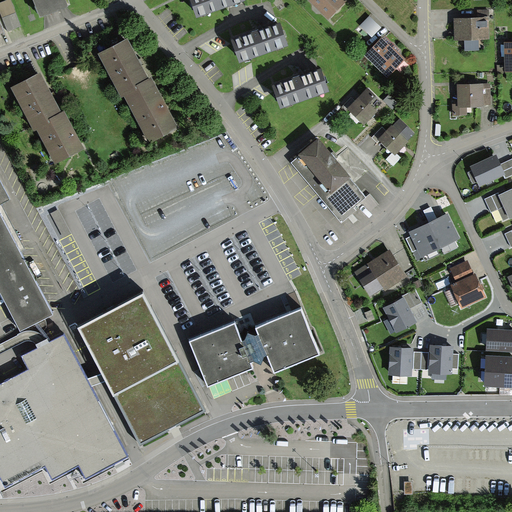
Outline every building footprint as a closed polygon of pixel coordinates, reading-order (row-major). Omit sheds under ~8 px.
[(11,0),(5,0),(0,2),(0,12),(8,31),(22,26),(11,0)] [(62,0),(34,0),(41,16),(65,6),(62,0)] [(190,0),(197,17),(245,1),(244,0),(190,0)] [(310,0),(327,17),(342,3),(339,0),(310,0)] [(362,24),(371,34),(379,27),(370,17),(362,24)] [(486,17),(456,19),(457,37),(486,36),(486,17)] [(231,38),(240,62),(287,45),(279,21),(231,38)] [(384,36),(366,56),(386,75),(405,56),(384,36)] [(127,39),(99,54),(121,98),(124,96),(137,89),(135,86),(149,79),(127,39)] [(272,84),(281,107),(327,90),(319,67),(272,84)] [(41,72),(10,88),(34,132),(37,130),(51,122),(50,119),(62,113),(41,72)] [(137,89),(124,96),(149,143),(178,127),(151,77),(149,79),(135,86),(137,89)] [(488,85),(460,85),(460,102),(488,102),(488,85)] [(346,112),(347,110),(363,125),(385,103),(369,88),(356,102),(350,97),(340,107),(346,112)] [(51,122),(37,130),(55,164),(84,149),(65,112),(62,113),(50,119),(51,122)] [(379,140),(394,154),(414,133),(399,119),(387,132),(381,127),(371,138),(376,143),(379,140)] [(290,163),(340,222),(368,199),(352,180),(353,179),(319,139),(290,163)] [(500,165),(495,155),(471,166),(473,171),(469,173),(473,182),(477,181),(480,186),(504,174),(500,165)] [(511,159),(500,165),(504,174),(506,178),(511,175),(511,159)] [(0,182),(0,204),(9,200),(0,182)] [(510,219),(511,217),(511,189),(499,196),(504,206),(498,209),(503,219),(509,217),(510,219)] [(504,206),(499,196),(498,192),(484,199),(491,212),(498,209),(504,206)] [(52,312),(0,210),(0,291),(19,328),(52,312)] [(460,237),(448,213),(409,233),(421,257),(460,237)] [(389,250),(354,273),(370,297),(383,288),(385,291),(407,277),(389,250)] [(468,262),(454,268),(459,279),(473,273),(468,262)] [(476,276),(455,286),(464,306),(485,296),(476,276)] [(403,298),(409,309),(422,302),(415,289),(402,296),(403,298)] [(203,410),(141,295),(79,328),(141,443),(203,410)] [(409,309),(403,298),(383,308),(396,333),(416,323),(409,309)] [(235,325),(190,343),(208,386),(253,368),(250,363),(254,361),(261,364),(264,357),(267,356),(274,373),(320,355),(301,311),(256,329),(259,335),(255,336),(248,334),(245,341),(242,342),(235,325)] [(511,330),(488,329),(486,350),(511,351),(511,330)] [(88,479),(130,458),(67,336),(25,358),(31,371),(0,387),(0,474),(1,474),(8,489),(49,468),(55,480),(82,466),(88,479)] [(454,346),(430,345),(429,374),(452,375),(453,368),(453,354),(454,346)] [(413,348),(389,347),(388,376),(411,377),(413,348)] [(428,370),(429,353),(414,352),(414,369),(428,370)] [(511,356),(486,356),(485,387),(511,387),(511,356)]
